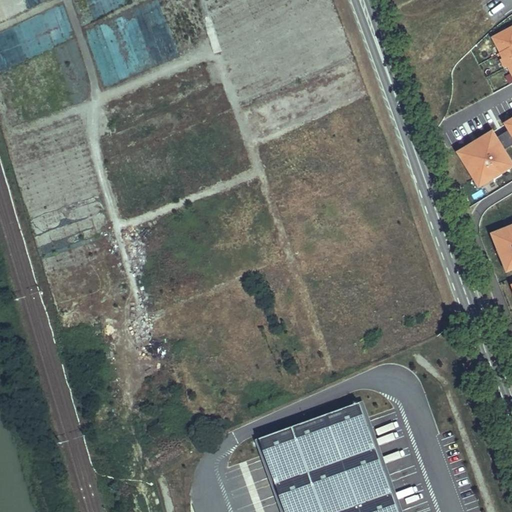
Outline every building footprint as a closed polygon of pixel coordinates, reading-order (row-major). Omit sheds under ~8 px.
[(510,82),(511,81),(511,25),(491,34),(510,82)] [(101,85),(116,85),(116,73),(101,73),(101,85)] [(511,114),(502,120),(511,138),(511,114)] [(454,150),(476,188),(511,167),(511,161),(493,128),(454,150)] [(505,271),(511,268),(511,222),(490,230),(505,271)] [(395,511),(356,403),(258,439),(284,511),(395,511)]
